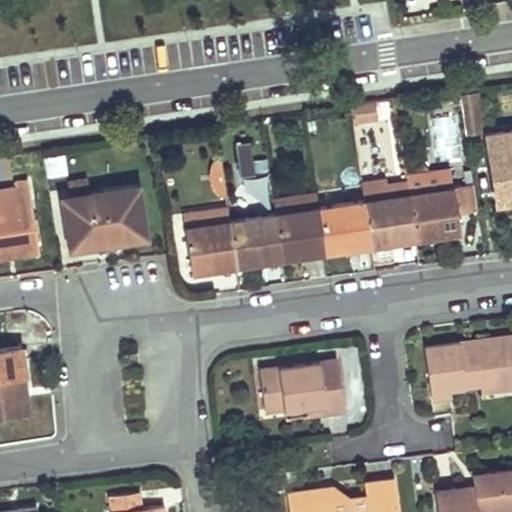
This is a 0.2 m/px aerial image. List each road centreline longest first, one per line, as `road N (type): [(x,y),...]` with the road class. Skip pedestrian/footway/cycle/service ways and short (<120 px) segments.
road 1 (residential): [(511,35),(0,111)]
road 2 (residential): [(183,329),(382,304)]
road 3 (residential): [(84,446),(73,276)]
road 4 (residential): [(382,304),(397,437),(429,432)]
road 5 (residential): [(73,276),(142,267),(183,329)]
road 6 (residential): [(382,304),(511,287)]
